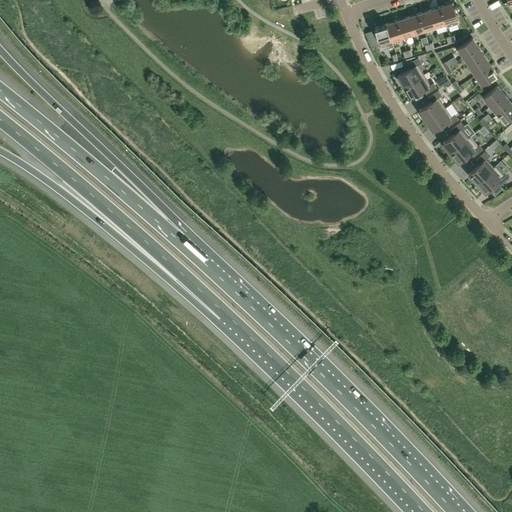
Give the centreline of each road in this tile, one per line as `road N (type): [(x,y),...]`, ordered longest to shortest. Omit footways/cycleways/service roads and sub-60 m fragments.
road 1 (motorway): [(453,511),(178,240)]
road 2 (motorway): [(0,119),(227,314)]
road 3 (motorway): [(0,150),(227,314)]
road 4 (motorway): [(227,314),(422,511)]
road 5 (motorway): [(178,240),(0,48)]
road 6 (residential): [(486,219),(390,102),(346,12)]
road 7 (motorway): [(178,240),(0,89)]
